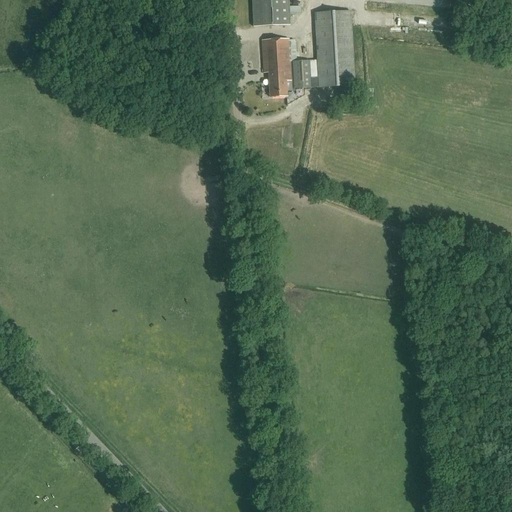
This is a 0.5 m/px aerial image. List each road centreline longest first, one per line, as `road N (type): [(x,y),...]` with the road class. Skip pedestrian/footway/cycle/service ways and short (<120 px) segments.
road 1 (unclassified): [(222,0),(284,511)]
road 2 (unclassified): [(0,346),(161,511)]
